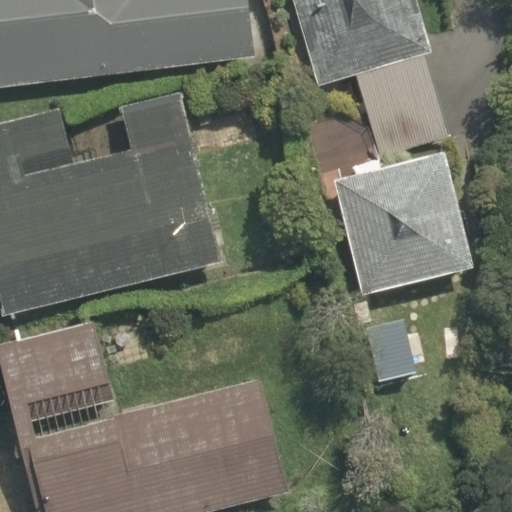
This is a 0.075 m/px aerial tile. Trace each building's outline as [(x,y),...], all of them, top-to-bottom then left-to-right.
[(0,0),(0,86),(240,59),(233,0),(0,0)] [(430,133),(410,51),(398,0),(291,0),(309,75),(357,63),(376,146),(430,133)] [(0,319),(216,268),(172,83),(107,98),(119,149),(65,162),(52,109),(0,120),(0,319)] [(431,147),(328,173),(357,290),(460,265),(431,147)] [(24,430),(42,511),(199,511),(279,491),(250,382),(110,419),(85,322),(0,344),(0,393),(11,434),(24,430)]
